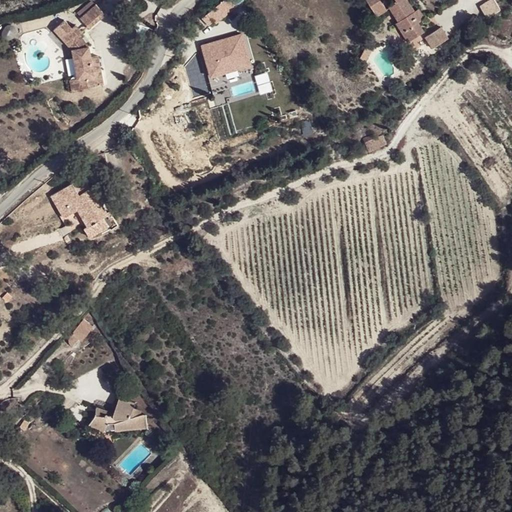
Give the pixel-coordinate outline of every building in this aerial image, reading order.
[(91,24),(108,11),(99,0),(96,0),(82,13),(91,24)] [(233,0),(223,0),(220,3),(229,12),(238,4),(233,0)] [(366,0),(378,16),(388,9),(382,0),(396,0),(398,2),(393,5),(403,20),(409,28),(413,26),(418,35),(425,31),(420,22),(425,18),(419,8),(416,10),(409,0),(366,0)] [(495,0),(489,0),(480,6),(487,18),(502,9),(495,0)] [(229,12),(220,3),(208,13),(214,20),(216,23),(229,12)] [(399,23),(403,20),(393,5),(390,8),(399,23)] [(214,20),(208,13),(201,17),(208,25),(214,20)] [(72,23),(66,17),(55,25),(74,48),(78,75),(89,74),(91,84),(105,82),(100,54),(92,55),(90,43),(82,33),(85,30),(77,20),(72,23)] [(409,42),(418,35),(413,26),(409,28),(403,20),(399,23),(396,24),(409,42)] [(425,36),(433,48),(450,37),(442,25),(425,36)] [(221,38),(213,41),(215,48),(222,46),(221,43),(221,38)] [(213,41),(203,44),(211,76),(223,73),(221,66),(241,60),(240,58),(248,56),(244,46),(234,48),(231,40),(221,43),(222,46),(215,48),(213,41)] [(372,47),(365,44),(365,46),(362,52),(369,55),(372,47)] [(251,62),(248,56),(240,58),(241,60),(242,65),(251,62)] [(72,88),(91,84),(89,74),(78,75),(71,76),(72,88)] [(383,134),(365,142),(369,151),(388,144),(383,134)] [(85,174),(51,194),(65,217),(78,209),(89,225),(85,228),(91,237),(109,225),(103,216),(108,213),(85,174)] [(7,292),(2,297),(7,302),(12,296),(7,292)] [(83,318),(72,333),(81,339),(92,324),(83,318)] [(81,339),(72,333),(70,335),(70,338),(69,340),(70,342),(70,345),(72,346),(81,339)] [(93,418),(88,424),(98,432),(103,427),(116,427),(116,430),(134,430),(135,426),(148,426),(147,415),(137,414),(138,410),(133,409),(134,403),(133,403),(130,402),(127,401),(125,400),(123,399),(121,395),(117,406),(101,400),(100,400),(99,401),(98,402),(97,403),(97,405),(97,409),(94,416),(93,418)] [(24,417),(18,426),(24,430),(30,421),(24,417)]
